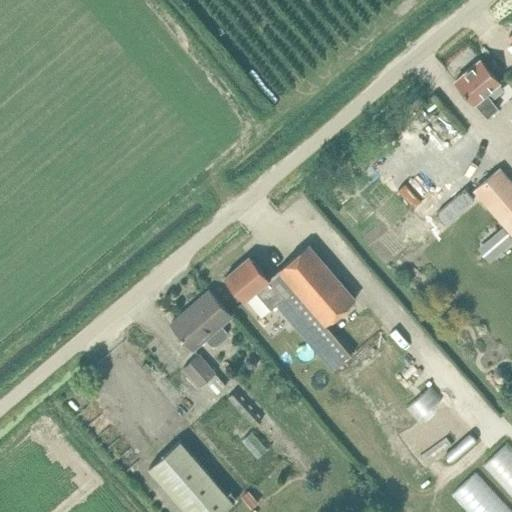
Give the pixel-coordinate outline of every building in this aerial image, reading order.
[(487,119),(498,109),(485,94),(499,82),(480,59),(455,80),(474,103),(479,109),(487,119)] [(511,235),(511,182),(499,168),(473,190),(511,235)] [(355,298),(308,244),(267,278),(248,256),(224,277),(237,292),(244,300),(254,291),(270,310),(275,306),(330,370),(350,353),(325,324),(340,311),(355,298)] [(216,346),(226,337),(226,332),(219,324),(230,314),(208,290),(171,323),(192,347),(203,337),(210,345),(216,346)] [(209,399),(224,387),(197,356),(182,368),(209,399)] [(254,425),(262,417),(235,389),(227,396),(254,425)] [(187,511),(220,511),(233,501),(180,440),(149,467),(187,511)] [(252,508),(259,501),(248,489),(241,495),(252,508)]
